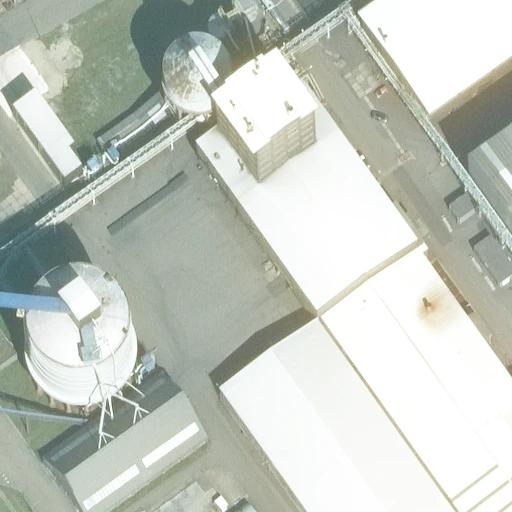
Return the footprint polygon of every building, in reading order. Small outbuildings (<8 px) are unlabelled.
[(428,130),(511,69),(511,0),(403,0),(358,32),(428,130)] [(241,112),(242,104),(241,97),(239,90),(236,83),(232,77),(227,72),(220,68),(212,65),(205,64),(198,64),(190,66),(182,69),(175,75),(170,80),(166,87),(163,94),(162,102),(163,111),(165,118),(168,125),(172,131),(178,135),(186,140),(192,143),(200,144),(207,143),(215,142),(223,138),(230,133),(235,126),(239,119),(241,112)] [(300,511),(511,511),(511,388),(297,86),(192,161),(317,329),(219,398),(300,511)] [(511,248),(511,155),(468,187),(511,248)] [(65,156),(55,162),(63,176),(74,170),(65,156)] [(499,285),(511,275),(511,262),(495,239),(476,253),(499,285)] [(130,368),(131,357),(130,348),(127,339),(122,330),(116,322),(108,315),(100,311),(92,308),(82,307),(71,308),(62,310),(53,315),(45,321),(39,328),(34,336),(31,345),(30,356),(30,363),(32,373),(36,382),(42,390),(49,397),(58,403),(67,406),(78,408),(87,407),(98,404),(106,401),(114,395),(122,386),(127,377),(130,368)] [(0,358),(8,352),(0,340),(0,358)] [(43,458),(82,511),(104,511),(202,442),(155,377),(43,458)] [(217,511),(196,482),(154,511),(217,511)] [(252,511),(246,502),(231,511),(252,511)]
